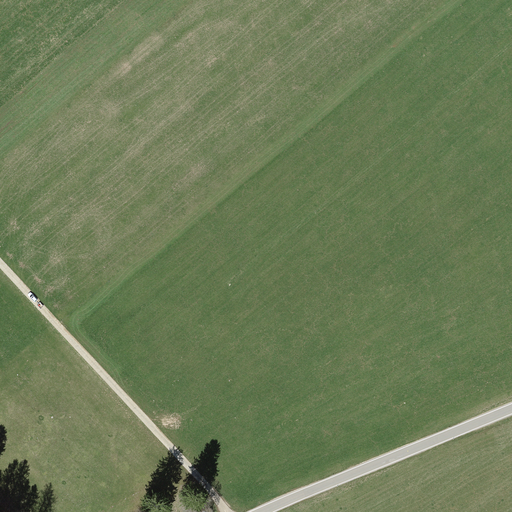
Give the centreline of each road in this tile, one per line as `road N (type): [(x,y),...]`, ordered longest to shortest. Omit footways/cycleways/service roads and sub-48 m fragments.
road 1 (track): [(0,265),(223,511)]
road 2 (unclassified): [(268,511),(511,410)]
